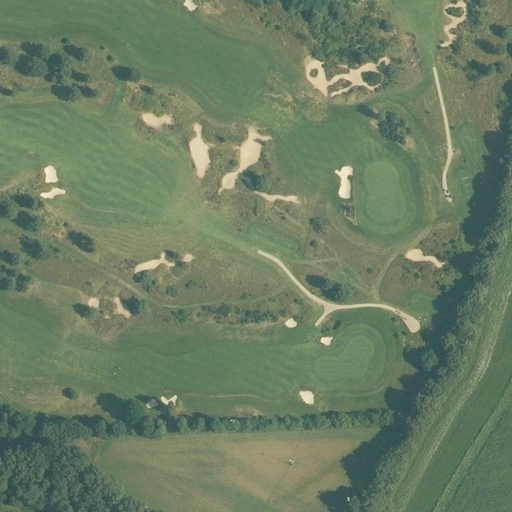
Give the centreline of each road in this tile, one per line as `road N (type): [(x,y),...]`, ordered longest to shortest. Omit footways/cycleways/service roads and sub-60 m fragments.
road 1 (track): [(0,223),(78,256),(158,305),(254,299),(286,287),(334,309),(372,306),(411,319)]
road 2 (track): [(511,146),(461,322),(358,511)]
road 3 (track): [(382,308),(377,285),(401,244),(449,206),(447,137),(430,54)]
road 4 (track): [(303,290),(291,277),(299,263),(405,240)]
